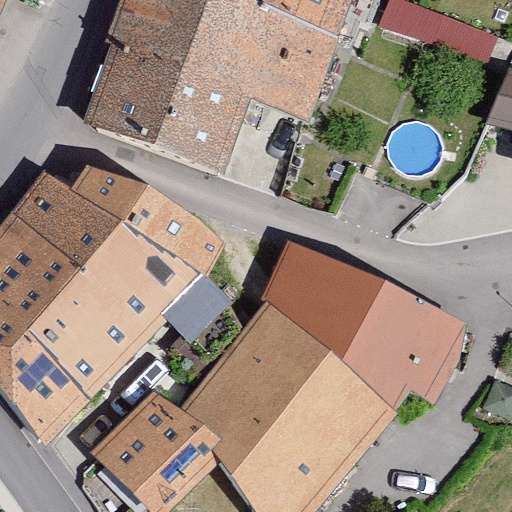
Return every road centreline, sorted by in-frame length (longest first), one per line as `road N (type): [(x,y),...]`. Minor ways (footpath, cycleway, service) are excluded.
road 1 (residential): [(511,272),(439,286),(30,137)]
road 2 (tertiary): [(30,137),(90,0)]
